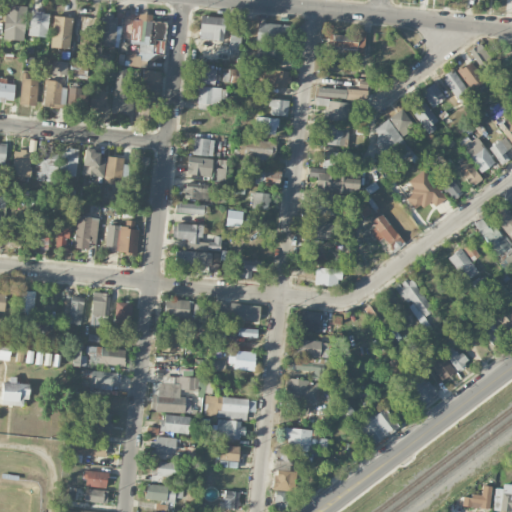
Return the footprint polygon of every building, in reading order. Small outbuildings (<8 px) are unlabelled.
[(3,39),(24,40),(25,5),(4,5),(3,39)] [(48,12),(30,11),(29,36),(47,36),(48,12)] [(165,22),(148,20),(149,13),(133,12),(131,43),(140,44),(139,54),(129,53),(129,45),(122,45),(122,54),(119,54),(119,65),(149,67),(150,51),(163,52),(165,22)] [(115,15),(100,14),(100,43),(115,43),(115,15)] [(50,46),(69,49),(73,18),(53,15),(50,46)] [(198,38),(223,41),(225,18),(201,15),(198,38)] [(256,43),(288,43),(289,24),(257,23),(256,43)] [(364,49),(364,33),(328,32),(328,48),(364,49)] [(228,54),(239,55),(240,35),(229,35),(228,54)] [(481,67),(490,58),(478,43),(468,51),(481,67)] [(258,56),(269,57),(269,62),(290,63),(290,47),(258,46),(258,56)] [(52,72),(67,73),(67,61),(52,61),(52,72)] [(457,70),(470,91),(485,83),(472,61),(457,70)] [(192,83),(215,84),(216,69),(192,68),(192,83)] [(161,71),(141,70),(137,118),(150,119),(152,81),(161,82),(161,71)] [(264,87),(287,88),(288,70),(264,70),(264,87)] [(443,79),(462,106),(473,99),(454,71),(443,79)] [(20,104),(36,105),(37,79),(27,78),(27,73),(21,73),(20,104)] [(14,84),(6,83),(6,78),(0,77),(0,98),(13,99),(14,84)] [(65,107),(65,81),(45,80),(44,107),(65,107)] [(430,108),(444,100),(435,82),(421,90),(430,108)] [(133,85),(113,84),(112,114),(132,115),(133,85)] [(86,88),(68,87),(68,110),(85,110),(86,88)] [(224,109),(224,87),(197,87),(197,108),(224,109)] [(324,119),(347,121),(348,102),(333,100),(334,89),(317,87),(315,105),(325,106),(324,119)] [(106,112),(107,88),(92,88),(91,111),(106,112)] [(345,99),(366,100),(366,90),(346,89),(345,99)] [(288,100),(270,99),(269,115),(288,116),(288,100)] [(498,117),(508,108),(501,99),(491,108),(498,117)] [(428,134),(440,125),(421,100),(409,109),(428,134)] [(401,135),(414,125),(401,109),(388,118),(401,135)] [(278,118),(258,116),(256,132),(276,134),(278,118)] [(412,151),(387,119),(371,131),(397,163),(412,151)] [(511,125),(508,120),(499,127),(511,144),(511,125)] [(325,142),(347,143),(348,127),(326,126),(325,142)] [(477,136),(470,141),(466,136),(459,141),(480,172),(494,162),(477,136)] [(501,165),(509,159),(504,151),(511,147),(505,137),(489,147),(501,165)] [(212,156),(213,139),(192,138),(191,155),(212,156)] [(244,155),(273,156),(274,140),(244,139),(244,155)] [(78,149),(63,148),(63,152),(42,150),(41,172),(37,171),(36,180),(57,181),(57,176),(76,177),(78,149)] [(11,175),(30,177),(32,152),(14,150),(11,175)] [(104,161),(99,161),(99,150),(83,150),(82,175),(103,176),(104,161)] [(354,152),(323,152),(322,165),(354,166),(354,152)] [(144,184),(147,156),(136,155),(133,183),(144,184)] [(104,182),(122,183),(123,157),(106,156),(104,182)] [(186,175),(210,176),(211,158),(187,157),(186,175)] [(481,179),(467,158),(456,166),(471,187),(481,179)] [(216,180),(226,181),(226,168),(216,168),(216,180)] [(359,172),(309,168),(308,176),(317,177),(316,191),(358,194),(359,172)] [(254,184),(278,186),(279,171),(255,169),(254,184)] [(405,196),(414,210),(430,200),(434,206),(443,200),(425,169),(408,180),(414,191),(405,196)] [(437,179),(452,200),(462,193),(447,172),(437,179)] [(226,201),(227,182),(215,181),(214,200),(226,201)] [(184,199),(209,200),(210,184),(185,183),(184,199)] [(251,208),(268,209),(268,193),(252,192),(251,208)] [(340,194),(330,194),(330,198),(314,198),(314,214),(339,215),(340,194)] [(179,213),(204,214),(204,204),(179,203),(179,213)] [(509,240),(511,237),(511,215),(504,203),(491,211),(509,240)] [(38,207),(30,207),(30,218),(39,217),(38,207)] [(383,238),(391,250),(402,243),(383,213),(367,223),(378,241),(383,238)] [(99,218),(76,215),(73,248),(88,249),(89,242),(96,243),(99,218)] [(493,223),(488,227),(481,217),(473,223),(498,258),(511,249),(493,223)] [(134,220),(124,220),(124,225),(106,225),(105,251),(137,253),(138,229),(134,229),(134,220)] [(336,238),(336,221),(308,222),(309,239),(336,238)] [(67,247),(68,224),(57,223),(56,246),(67,247)] [(172,223),(172,238),(187,239),(186,250),(207,251),(207,242),(200,241),(201,224),(172,223)] [(8,245),(23,247),(25,229),(10,227),(8,245)] [(27,251),(40,251),(41,228),(28,227),(27,251)] [(221,239),(208,238),(208,250),(220,250),(221,239)] [(472,260),(479,254),(468,242),(461,248),(472,260)] [(479,273),(460,248),(447,257),(467,283),(479,273)] [(210,252),(175,251),(174,267),(193,268),(193,262),(210,263),(210,252)] [(251,278),(251,270),(261,270),(261,261),(238,260),(237,277),(251,278)] [(340,268),(315,267),(314,283),(339,284),(340,268)] [(410,276),(394,287),(406,305),(408,305),(419,322),(434,312),(410,276)] [(25,319),(34,319),(34,291),(17,291),(17,312),(26,312),(25,319)] [(108,293),(92,292),(91,326),(107,326),(108,293)] [(190,318),(191,300),(165,299),(164,317),(190,318)] [(82,301),(70,300),(68,324),(81,324),(82,301)] [(130,324),(130,302),(115,302),(114,323),(130,324)] [(227,319),(259,322),(260,305),(230,302),(229,310),(228,310),(227,319)] [(381,318),(374,302),(364,307),(371,323),(381,318)] [(509,324),(510,327),(511,325),(511,314),(504,303),(493,311),(504,328),(509,324)] [(320,329),(320,311),(297,311),(297,328),(320,329)] [(478,321),(494,347),(504,341),(488,315),(478,321)] [(257,337),(257,328),(238,328),(237,336),(257,337)] [(176,352),(177,330),(162,329),(161,351),(176,352)] [(320,356),(321,340),(292,339),(291,355),(320,356)] [(0,359),(8,360),(10,344),(0,343),(0,359)] [(85,366),(85,357),(80,356),(80,344),(73,344),(72,365),(85,366)] [(466,362),(452,345),(442,353),(456,370),(466,362)] [(124,349),(100,348),(99,364),(123,366),(124,349)] [(227,367),(254,368),(254,350),(228,349),(227,367)] [(440,380),(454,372),(443,354),(430,361),(440,380)] [(209,370),(224,370),(225,360),(209,359),(209,370)] [(314,370),(314,362),(295,361),(295,369),(314,370)] [(89,388),(117,388),(117,372),(90,371),(89,388)] [(418,406),(434,397),(422,372),(405,380),(418,406)] [(190,413),(191,398),(180,397),(180,390),(198,390),(198,377),(159,376),(159,394),(151,394),(151,411),(190,413)] [(26,406),(27,383),(15,383),(15,380),(2,379),(1,404),(26,406)] [(319,380),(285,380),(285,401),(318,401),(319,380)] [(228,410),(228,419),(247,419),(247,411),(255,412),(256,399),(219,397),(218,410),(228,410)] [(354,413),(344,399),(334,406),(345,420),(354,413)] [(372,445),(397,426),(384,408),(372,417),(369,413),(355,423),(372,445)] [(94,432),(110,432),(111,413),(95,412),(94,432)] [(188,434),(189,417),(162,414),(160,431),(188,434)] [(214,436),(241,439),(244,422),(217,419),(214,436)] [(319,428),(284,429),(284,445),(319,444),(319,428)] [(154,458),(178,458),(179,437),(155,437),(154,458)] [(104,457),(106,443),(76,440),(75,454),(104,457)] [(238,467),(239,446),(219,444),(218,466),(238,467)] [(273,490),(290,490),(292,449),(274,448),(273,490)] [(81,455),(69,454),(69,461),(81,462),(81,455)] [(152,480),(174,480),(175,462),(153,461),(152,480)] [(90,485),(106,486),(107,472),(91,471),(90,485)] [(174,497),(183,497),(183,486),(146,485),(146,500),(174,501),(174,497)] [(462,507),(489,508),(490,486),(481,485),(481,496),(462,495),(462,507)] [(499,511),(511,511),(511,486),(495,486),(494,503),(499,503),(499,511)] [(106,504),(108,491),(86,488),(84,501),(106,504)] [(221,507),(237,509),(238,491),(223,490),(221,507)] [(291,492),(274,491),(274,508),(290,509),(291,492)]
